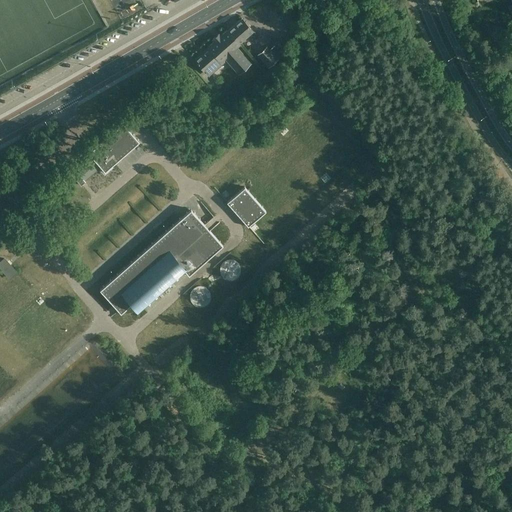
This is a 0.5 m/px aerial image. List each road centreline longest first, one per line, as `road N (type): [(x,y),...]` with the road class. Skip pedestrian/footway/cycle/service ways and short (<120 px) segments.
road 1 (secondary): [(61,98),(232,0)]
road 2 (secondary): [(422,0),(474,111),(511,161)]
road 3 (secondary): [(511,144),(436,0)]
road 4 (residential): [(0,208),(65,148),(70,120),(61,98)]
